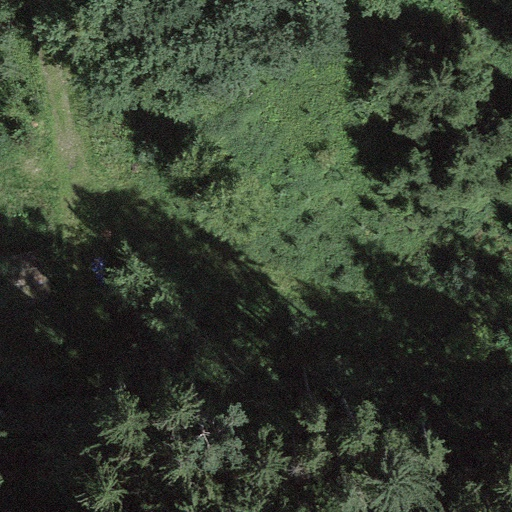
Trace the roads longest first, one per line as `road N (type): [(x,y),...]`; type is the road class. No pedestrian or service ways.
road 1 (track): [(54,131),(133,214),(201,253),(329,284),(511,308)]
road 2 (track): [(23,0),(54,131),(84,382)]
